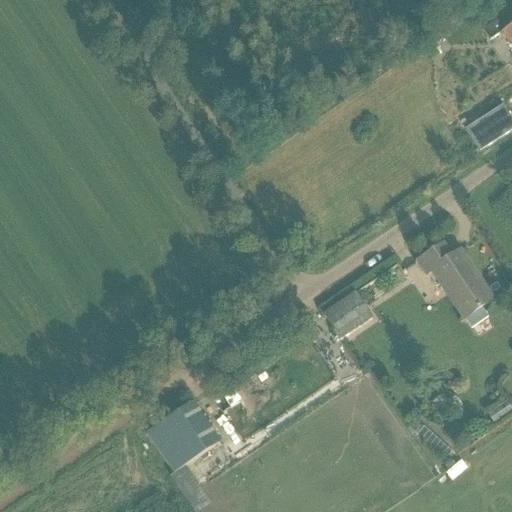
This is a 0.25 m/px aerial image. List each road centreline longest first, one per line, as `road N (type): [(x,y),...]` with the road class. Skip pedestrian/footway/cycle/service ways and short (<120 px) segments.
road 1 (unclassified): [(303,295),(101,0)]
road 2 (unclassified): [(303,295),(511,154)]
road 3 (track): [(0,498),(162,389)]
road 4 (unclassified): [(162,389),(303,295)]
